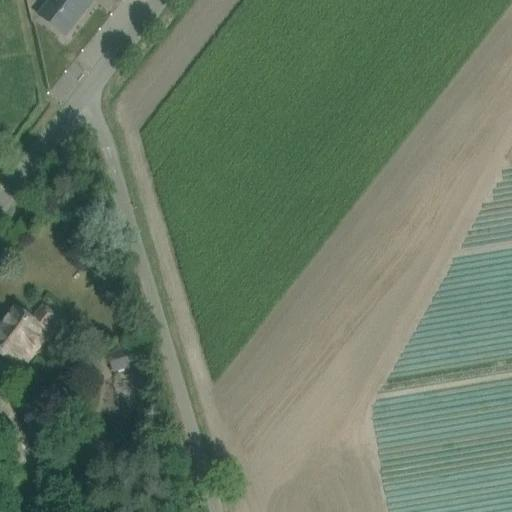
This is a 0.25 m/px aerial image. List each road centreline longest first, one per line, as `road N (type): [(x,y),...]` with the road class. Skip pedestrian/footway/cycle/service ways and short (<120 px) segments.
road 1 (unclassified): [(215,511),(107,162),(74,99)]
road 2 (unclassified): [(74,99),(152,0)]
road 3 (unclassified): [(0,195),(74,99)]
